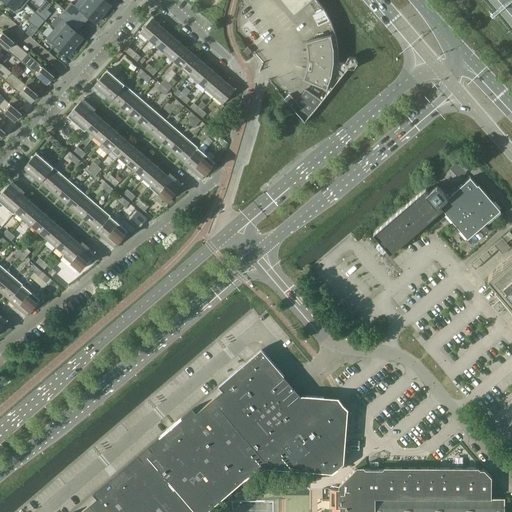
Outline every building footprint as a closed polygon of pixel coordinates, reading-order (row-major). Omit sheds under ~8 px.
[(25,4),(20,0),(0,0),(12,10),(13,10),(17,13),(25,4)] [(45,0),(44,0),(34,12),(39,16),(46,9),(50,4),(45,0)] [(94,23),(102,14),(86,0),(78,0),(74,5),(71,2),(65,10),(76,19),(82,13),(94,23)] [(86,0),(102,14),(110,4),(105,0),(86,0)] [(61,20),(54,28),(74,46),(82,37),(70,26),(76,19),(65,10),(58,17),(61,20)] [(32,24),(39,16),(34,12),(27,20),(32,24)] [(44,20),(39,16),(32,24),(37,29),(44,20)] [(141,31),(149,39),(160,26),(152,18),(141,31)] [(307,68),(304,78),(331,89),(348,68),(354,68),(358,63),(355,57),(349,57),(345,62),(338,62),(338,48),(335,34),(332,24),(328,26),(331,34),(307,41),(309,50),(309,59),(307,68)] [(169,33),(160,26),(149,39),(157,46),(169,33)] [(66,56),(74,46),(54,28),(45,38),(66,56)] [(0,44),(20,62),(27,53),(2,32),(0,33),(0,44)] [(157,46),(166,53),(177,40),(169,33),(157,46)] [(185,47),(177,40),(166,53),(174,60),(185,47)] [(174,60),(182,67),(193,54),(185,47),(174,60)] [(248,47),(243,51),(247,55),(252,51),(248,47)] [(53,75),(27,53),(20,62),(46,83),(53,75)] [(201,61),(193,54),(182,67),(190,74),(201,61)] [(210,68),(201,61),(190,74),(199,81),(210,68)] [(0,76),(4,80),(11,72),(0,62),(0,76)] [(145,68),(149,72),(153,67),(149,63),(145,68)] [(218,75),(210,68),(199,81),(207,88),(218,75)] [(95,84),(104,92),(112,99),(124,85),(116,78),(107,70),(95,84)] [(144,78),(147,74),(143,70),(139,75),(144,78)] [(11,72),(4,80),(29,102),(37,94),(34,91),(24,83),(11,72)] [(218,75),(207,88),(215,95),(226,82),(218,75)] [(24,83),(34,91),(39,85),(30,77),(24,83)] [(161,83),(165,87),(169,82),(164,79),(161,83)] [(235,90),(226,82),(215,95),(224,102),(235,90)] [(157,88),(161,91),(165,87),(161,83),(157,88)] [(132,92),(124,85),(112,99),(120,106),(132,92)] [(285,98),(304,123),(322,100),(306,89),(303,94),(297,100),(291,93),(285,98)] [(132,92),(120,106),(128,113),(140,99),(132,92)] [(182,100),(186,95),(182,92),(178,96),(182,100)] [(13,96),(8,102),(0,95),(0,109),(13,121),(20,113),(17,110),(23,104),(13,96)] [(186,95),(182,100),(186,104),(190,99),(186,95)] [(148,106),(140,99),(128,113),(136,120),(148,106)] [(68,116),(76,123),(85,131),(87,128),(97,115),(93,111),(89,108),(80,101),(68,116)] [(194,110),(199,114),(203,110),(198,106),(194,102),(190,107),(194,110)] [(136,120),(145,127),(156,113),(148,106),(136,120)] [(207,113),(203,110),(199,114),(203,118),(207,113)] [(165,120),(156,113),(145,127),(153,134),(165,120)] [(189,117),(193,121),(197,116),(192,113),(189,117)] [(87,128),(95,135),(106,122),(97,115),(87,128)] [(193,121),(197,124),(201,120),(197,116),(193,121)] [(173,127),(165,120),(153,134),(161,141),(173,127)] [(114,129),(106,122),(95,135),(103,141),(103,142),(114,129)] [(181,134),(173,127),(161,141),(169,148),(181,134)] [(205,131),(209,135),(213,130),(209,127),(205,131)] [(122,137),(114,129),(103,142),(103,141),(99,146),(107,154),(111,149),(122,137)] [(214,138),(217,134),(213,130),(209,135),(213,138),(214,138)] [(181,134),(169,148),(177,155),(189,141),(181,134)] [(130,144),(122,137),(111,149),(120,156),(130,144)] [(223,139),(222,139),(222,138),(219,142),(224,146),(227,142),(223,139)] [(198,148),(189,141),(177,155),(186,162),(198,148)] [(139,151),(130,144),(120,156),(128,163),(139,151)] [(74,151),(78,154),(82,150),(78,146),(74,151)] [(206,155),(198,148),(186,162),(194,169),(202,177),(214,163),(211,160),(215,156),(210,151),(206,155)] [(82,150),(78,154),(82,158),(86,153),(82,150)] [(128,163),(136,170),(147,158),(139,151),(128,163)] [(45,160),(36,153),(24,167),(33,174),(41,181),(53,167),(45,160)] [(155,165),(147,158),(136,170),(144,177),(155,165)] [(94,169),(98,165),(93,161),(90,166),(94,169)] [(450,168),(459,178),(466,172),(461,166),(460,165),(459,164),(457,163),(456,163),(454,164),(450,168)] [(102,168),(98,165),(94,169),(98,173),(102,168)] [(163,172),(155,165),(144,177),(152,184),(153,184),(163,172)] [(49,188),(61,174),(53,167),(41,181),(49,188)] [(153,184),(152,184),(150,186),(159,194),(167,201),(180,186),(171,179),(163,172),(153,184)] [(69,181),(61,174),(49,188),(57,195),(69,181)] [(111,183),(115,178),(111,174),(107,179),(111,183)] [(471,177),(448,197),(437,185),(429,192),(426,188),(373,233),(391,253),(443,209),(446,212),(446,213),(447,214),(440,220),(446,227),(453,221),(468,238),(480,228),(485,233),(490,229),(485,223),(501,210),(479,184),(478,185),(471,177)] [(69,181),(57,195),(65,203),(78,188),(69,181)] [(22,194),(18,191),(10,184),(0,194),(0,201),(5,206),(14,213),(16,211),(26,198),(22,194)] [(105,189),(109,193),(113,189),(109,185),(105,189)] [(86,195),(78,188),(65,203),(73,210),(86,195)] [(123,193),(128,197),(132,192),(127,188),(123,193)] [(82,217),(94,203),(86,195),(73,210),(82,217)] [(16,211),(24,218),(35,205),(26,198),(16,211)] [(130,202),(126,199),(121,203),(126,207),(130,202)] [(140,199),(136,204),(144,211),(148,206),(140,199)] [(94,203),(82,217),(90,224),(102,210),(94,203)] [(43,212),(35,205),(24,218),(32,225),(43,212)] [(102,210),(90,224),(98,231),(110,217),(102,210)] [(130,219),(139,227),(147,218),(138,210),(130,219)] [(51,219),(43,212),(32,225),(40,232),(51,219)] [(127,231),(119,224),(110,217),(98,231),(106,238),(115,245),(127,231)] [(40,232),(49,239),(59,226),(51,219),(40,232)] [(68,233),(59,226),(49,239),(57,246),(68,233)] [(508,242),(511,237),(511,234),(510,231),(503,237),(508,242)] [(65,253),(76,241),(68,233),(57,246),(65,253)] [(488,250),(492,254),(499,249),(503,254),(511,247),(502,238),(488,250)] [(84,248),(76,241),(65,253),(62,255),(71,262),(80,270),(93,255),(84,248)] [(488,250),(480,257),(484,262),(491,255),(492,254),(488,250)] [(27,256),(23,252),(19,257),(23,260),(27,256)] [(498,287),(495,289),(511,308),(511,255),(488,276),(498,287)] [(472,264),(476,269),(484,262),(480,257),(472,264)] [(44,261),(40,265),(44,269),(48,264),(44,261)] [(39,276),(42,271),(38,268),(34,272),(39,276)] [(15,278),(7,270),(0,278),(0,290),(3,293),(15,278)] [(15,278),(3,293),(11,299),(24,285),(15,278)] [(24,285),(11,299),(27,314),(40,299),(32,292),(24,285)] [(206,511),(259,467),(332,472),(333,473),(345,463),(344,462),(348,409),(349,409),(339,397),(338,397),(302,394),(301,395),(262,349),(240,367),(219,385),(223,390),(197,412),(193,408),(148,446),(152,451),(142,459),(139,454),(94,493),(98,498),(80,511),(206,511)] [(350,445),(349,446),(349,449),(359,450),(359,447),(360,439),(351,438),(351,445),(350,445)] [(504,511),(505,498),(492,498),(492,477),(485,470),(481,470),(479,468),(385,467),(383,469),(377,469),(377,463),(375,463),(372,462),(372,469),(366,469),(364,467),(358,467),(339,485),(339,489),(331,489),(331,508),(335,508),(334,511),(504,511)] [(268,479),(256,479),(256,490),(268,490),(268,479)]
